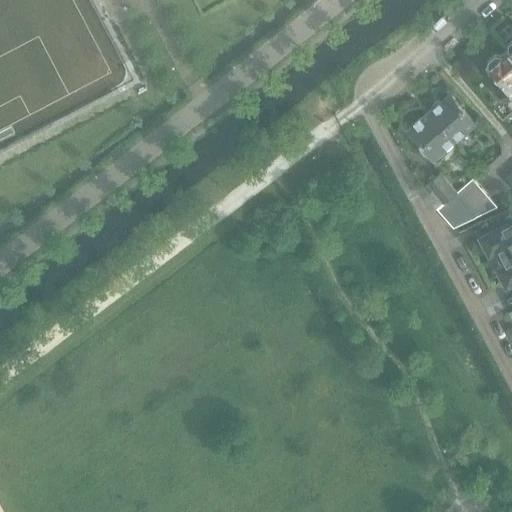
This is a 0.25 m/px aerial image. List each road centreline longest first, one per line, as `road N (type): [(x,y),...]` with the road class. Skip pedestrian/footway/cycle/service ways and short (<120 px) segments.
road 1 (residential): [(486,0),(364,103),(511,380)]
road 2 (residential): [(0,264),(338,0)]
